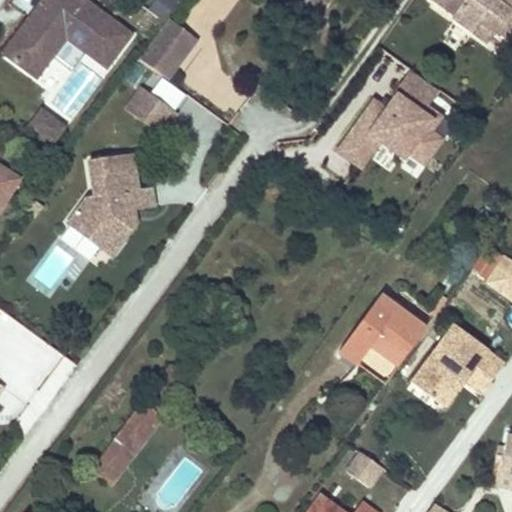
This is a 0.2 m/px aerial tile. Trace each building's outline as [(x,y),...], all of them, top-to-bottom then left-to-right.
[(82,0),(41,0),(36,8),(42,12),(9,58),(36,78),(66,38),(105,66),(129,34),(82,0)] [(154,0),(149,13),(167,21),(176,0),(154,0)] [(288,0),(304,11),(318,10),(325,0),(288,0)] [(430,0),(453,16),(450,19),(470,33),(477,23),(492,34),(494,31),(508,41),(511,35),(511,0),(493,0),(492,1),(491,0),(430,0)] [(36,8),(3,53),(9,58),(42,12),(36,8)] [(166,79),(196,40),(170,20),(140,59),(166,79)] [(477,23),(470,33),(485,44),(492,34),(477,23)] [(454,124),(428,105),(437,91),(407,70),(382,106),(369,97),(333,150),(362,170),(382,141),(423,169),(454,124)] [(146,96),(138,91),(121,112),(129,119),(146,96)] [(129,119),(154,137),(171,115),(146,96),(129,119)] [(37,129),(46,116),(40,112),(31,124),(37,129)] [(62,127),(46,116),(37,129),(52,140),(62,127)] [(135,189),(131,154),(90,159),(93,194),(87,194),(67,220),(101,245),(113,229),(124,213),(120,209),(125,202),(129,206),(142,188),(135,189)] [(0,207),(18,177),(0,166),(0,207)] [(133,207),(152,205),(150,188),(142,188),(129,206),(133,207)] [(129,206),(125,202),(120,209),(124,213),(132,218),(133,207),(129,206)] [(124,213),(113,229),(123,237),(136,221),(132,218),(124,213)] [(113,229),(101,245),(112,252),(123,237),(113,229)] [(511,301),(511,300),(511,262),(504,256),(485,283),(511,301)] [(420,330),(375,296),(335,353),(380,386),(420,330)] [(447,328),(407,385),(434,405),(453,378),(460,383),(469,370),(486,382),(499,365),(447,328)] [(177,354),(92,470),(111,485),(158,422),(171,431),(178,421),(176,419),(161,408),(193,366),(177,354)] [(469,370),(460,383),(477,395),(486,382),(469,370)] [(453,378),(434,405),(440,410),(460,383),(453,378)] [(511,479),(511,440),(505,439),(502,450),(492,448),(489,466),(499,469),(494,488),(509,491),(511,480),(511,479)] [(356,454),(342,473),(364,489),(378,470),(356,454)] [(389,483),(378,500),(392,509),(403,491),(389,483)] [(338,511),(318,497),(307,511),(338,511)] [(345,511),(366,511),(353,502),(345,511)]
